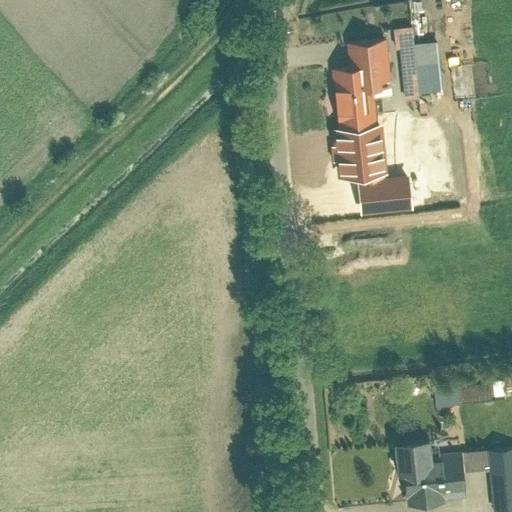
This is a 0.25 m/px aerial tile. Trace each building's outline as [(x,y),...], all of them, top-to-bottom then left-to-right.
[(400,96),(416,95),(412,23),(395,24),(400,96)] [(342,127),(382,123),(378,85),(394,84),(389,35),(351,39),(353,62),(336,64),(342,127)] [(375,132),(380,174),(423,169),(418,127),(375,132)] [(463,167),(474,167),(474,140),(464,140),(463,167)] [(502,378),(503,390),(511,388),(511,363),(501,365),(502,378)] [(460,401),(458,383),(457,376),(435,378),(437,403),(460,401)] [(458,383),(460,401),(504,396),(503,390),(502,378),(458,383)] [(461,465),(460,447),(429,449),(428,434),(393,437),(395,470),(402,469),(404,498),(432,496),(432,490),(463,488),(461,465)] [(511,443),(488,445),(489,463),(492,504),(511,502),(511,443)] [(488,445),(460,447),(461,465),(489,463),(488,445)]
